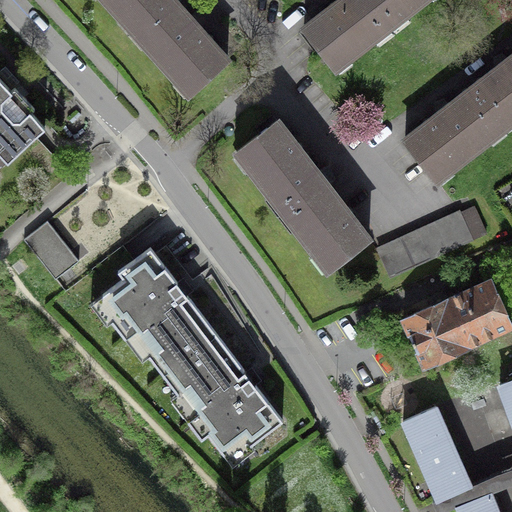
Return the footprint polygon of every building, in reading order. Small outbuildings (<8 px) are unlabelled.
[(212,0),(118,0),(187,79),(241,33),(212,0)] [(364,0),(334,24),(370,70),(461,0),(364,0)] [(511,75),(422,143),(456,189),(511,147),(511,75)] [(0,76),(0,174),(49,122),(0,76)] [(403,246),(303,127),(265,159),(365,278),(403,246)] [(461,216),(413,240),(426,267),(474,243),(461,216)] [(91,262),(58,224),(32,247),(64,284),(91,262)] [(511,241),(492,252),(502,270),(511,264),(511,241)] [(148,354),(163,374),(216,333),(187,295),(193,290),(183,276),(177,281),(150,246),(118,271),(123,278),(102,294),(118,314),(111,319),(125,338),(137,329),(153,350),(148,354)] [(511,281),(508,275),(420,318),(450,374),(511,343),(511,281)] [(245,371),(216,333),(163,374),(178,393),(183,389),(199,411),(187,420),(201,438),(208,433),(223,453),(244,437),(250,444),(282,420),(255,384),(262,380),(251,366),(245,371)] [(494,491),(453,407),(413,425),(454,510),(494,491)] [(511,511),(511,502),(508,494),(468,511),(511,511)]
